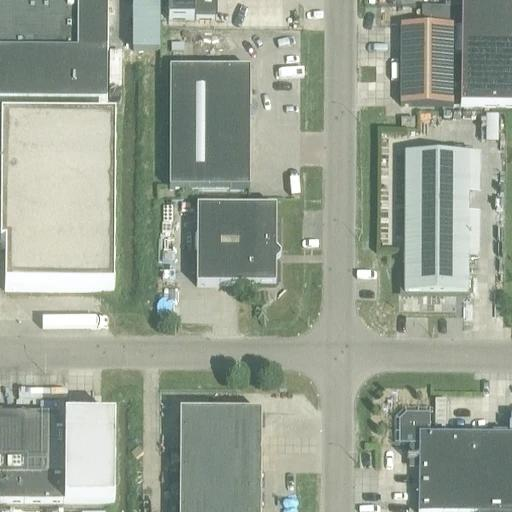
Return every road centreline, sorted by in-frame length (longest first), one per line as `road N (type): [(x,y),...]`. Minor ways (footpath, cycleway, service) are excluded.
road 1 (unclassified): [(335,359),(339,0)]
road 2 (unclassified): [(335,359),(0,356)]
road 3 (unclassified): [(511,359),(335,359)]
road 4 (unclassified): [(335,511),(335,359)]
